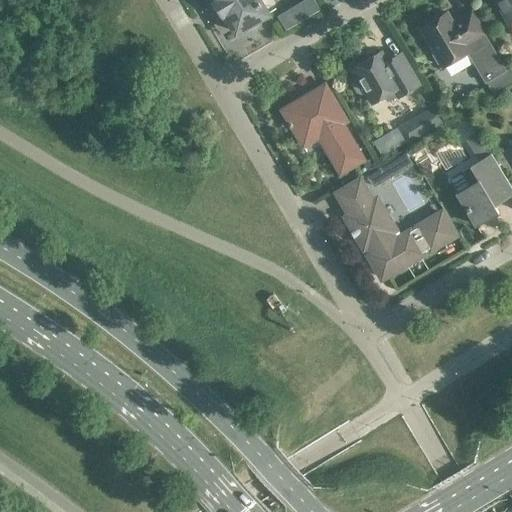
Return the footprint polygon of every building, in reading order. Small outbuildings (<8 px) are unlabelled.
[(267,14),(258,0),(216,0),(236,32),(246,26),(249,29),(259,23),(256,20),(267,14)] [(511,0),(495,0),(510,24),(511,22),(511,0)] [(277,15),(286,30),(303,20),(294,5),(277,15)] [(447,12),(420,28),(435,52),(432,54),(438,64),(441,62),(443,66),(468,52),(486,82),(505,70),(484,34),(485,33),(472,11),(453,23),(447,12)] [(403,59),(392,65),(388,64),(380,51),(352,68),(358,79),(355,81),(353,85),(358,92),(362,93),(365,91),(372,103),(385,96),(386,99),(390,100),(403,93),(403,94),(419,85),(403,59)] [(491,91),(511,79),(511,71),(509,68),(486,82),(491,91)] [(344,116),(325,84),(307,95),(308,97),(283,112),(289,122),(288,123),(291,128),(292,127),(296,133),(295,136),(299,143),(302,143),(303,146),(318,137),(327,140),(336,155),(331,158),(340,173),(363,160),(339,119),(344,116)] [(442,123),(431,106),(410,118),(420,136),(442,123)] [(478,131),(465,139),(478,161),(491,154),(478,131)] [(412,165),(405,153),(365,176),(373,188),(412,165)] [(457,193),(476,225),(498,212),(491,199),(511,187),(491,154),(478,161),(462,171),(470,185),(457,193)] [(382,278),(455,235),(441,212),(395,240),(390,232),(395,229),(377,199),(372,201),(366,191),(344,204),(350,214),(346,217),(353,229),(355,228),(359,234),(357,236),(364,248),(368,245),(373,253),(368,255),(382,278)]
